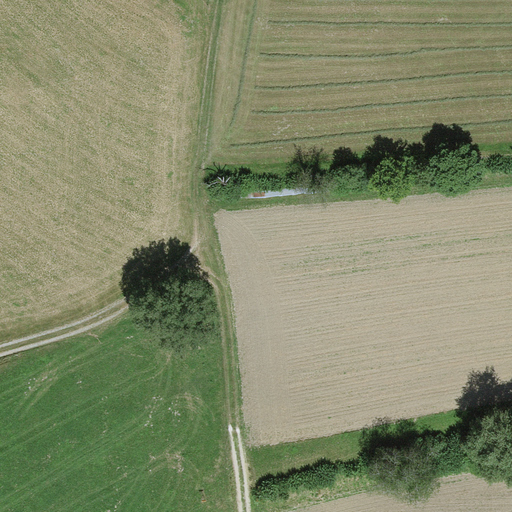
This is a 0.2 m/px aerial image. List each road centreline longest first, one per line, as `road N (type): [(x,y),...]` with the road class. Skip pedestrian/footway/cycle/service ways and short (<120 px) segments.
road 1 (track): [(0,351),(118,307),(210,242),(203,172)]
road 2 (track): [(203,172),(511,160)]
road 3 (track): [(240,511),(223,302),(210,242)]
